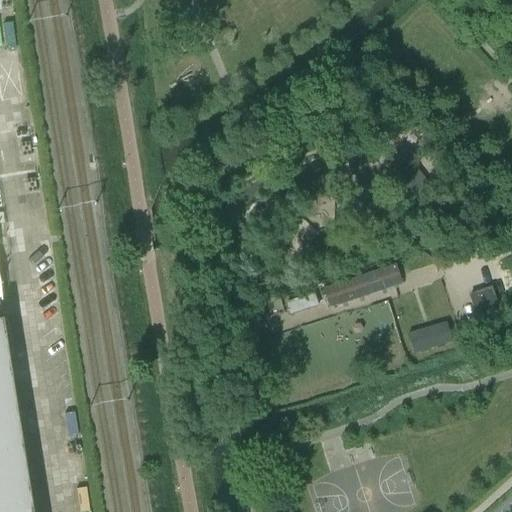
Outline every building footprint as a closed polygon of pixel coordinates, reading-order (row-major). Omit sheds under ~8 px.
[(348,231),(310,243),(315,258),(353,245),(348,231)] [(331,305),(400,283),(394,264),(325,286),(331,305)] [(497,303),(496,303),(492,288),(470,295),(475,310),(497,303)] [(319,305),(314,291),(283,300),(288,315),(319,305)] [(0,511),(29,511),(0,319),(0,511)] [(462,345),(456,326),(418,338),(424,357),(462,345)]
